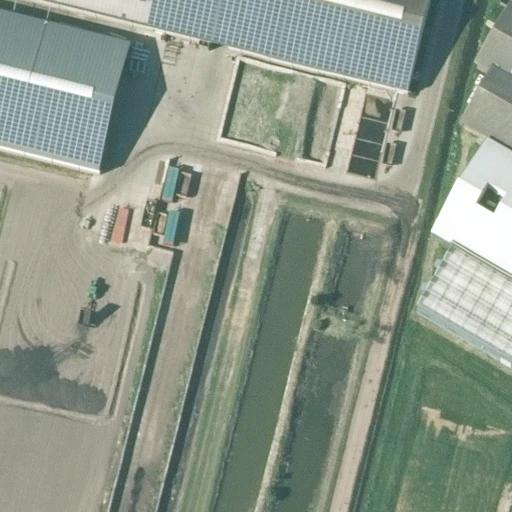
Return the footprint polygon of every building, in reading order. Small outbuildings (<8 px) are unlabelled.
[(12,0),(319,76),(408,98),(432,0),(12,0)] [(511,8),(475,71),(489,79),(460,130),(487,146),(431,244),(453,258),(421,310),(511,365),(511,8)] [(0,152),(100,177),(132,50),(0,17),(0,152)] [(43,280),(34,312),(67,322),(77,290),(43,280)] [(16,490),(19,462),(8,460),(5,489),(16,490)] [(25,494),(31,464),(22,462),(16,492),(25,494)]
